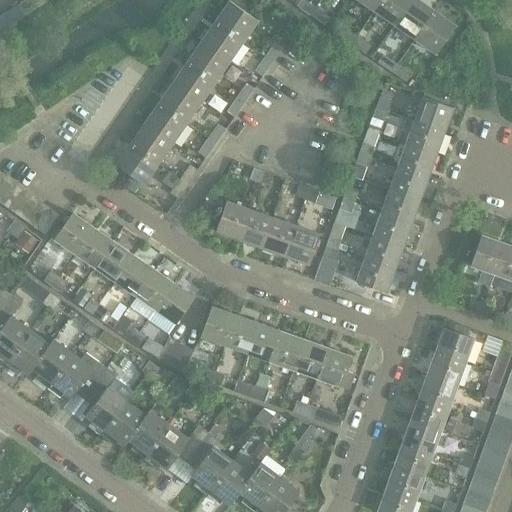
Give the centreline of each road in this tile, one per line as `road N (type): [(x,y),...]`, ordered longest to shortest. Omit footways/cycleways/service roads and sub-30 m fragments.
road 1 (residential): [(402,337),(167,237)]
road 2 (residential): [(167,237),(288,58)]
road 3 (residential): [(415,301),(477,140),(495,146)]
road 4 (residential): [(338,511),(402,337)]
road 5 (residential): [(132,511),(0,414)]
